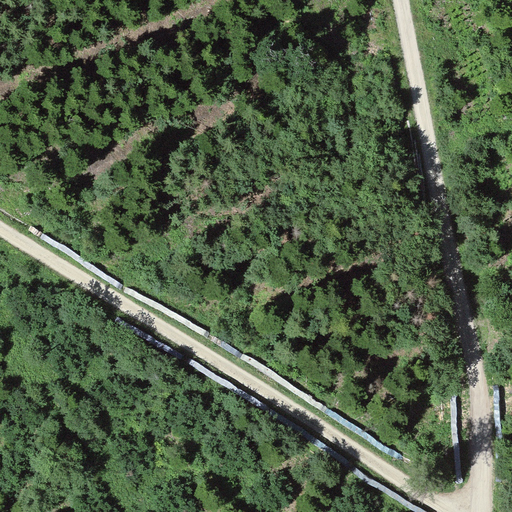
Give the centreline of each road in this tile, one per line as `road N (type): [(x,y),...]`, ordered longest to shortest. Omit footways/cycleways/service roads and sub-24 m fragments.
road 1 (track): [(454,511),(0,225)]
road 2 (track): [(487,511),(475,363),(411,0)]
